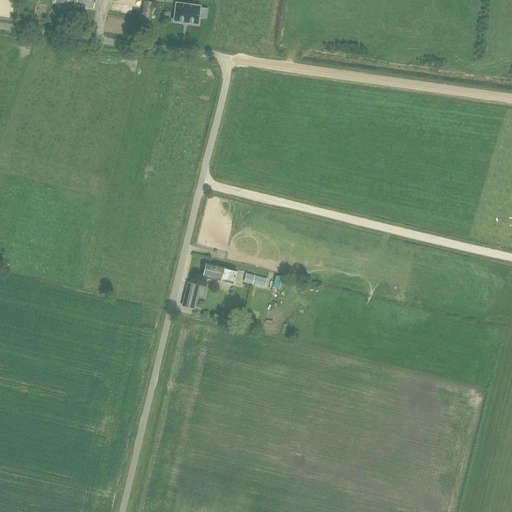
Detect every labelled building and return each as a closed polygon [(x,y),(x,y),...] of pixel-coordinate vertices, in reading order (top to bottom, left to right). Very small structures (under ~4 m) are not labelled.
[(149,18),(152,2),(144,1),(141,17),(149,18)] [(175,2),(172,22),(198,25),(201,6),(175,2)] [(224,267),(206,263),(203,276),(221,281),(233,284),(237,271),(224,267)] [(246,274),(244,282),(254,284),(254,283),(267,286),(268,280),(246,274)] [(275,275),(275,287),(284,287),(284,275),(275,275)] [(201,286),(190,283),(184,307),(195,310),(201,286)]
